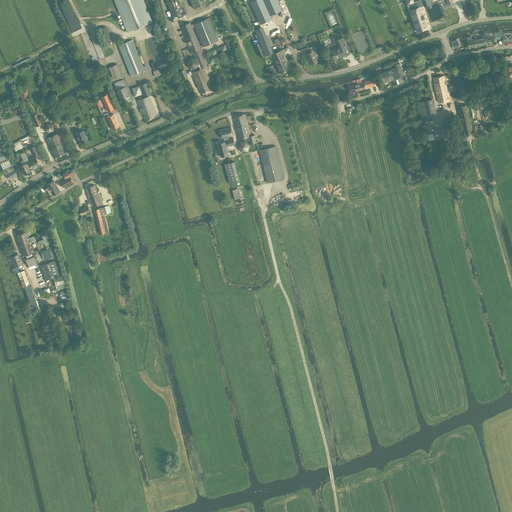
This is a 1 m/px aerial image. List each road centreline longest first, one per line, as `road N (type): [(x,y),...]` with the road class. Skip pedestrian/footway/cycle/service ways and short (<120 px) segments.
road 1 (residential): [(0,234),(73,185),(213,119),(371,95),(451,55)]
road 2 (unclassified): [(0,203),(62,163),(231,88),(343,71),(441,31)]
road 3 (track): [(336,511),(290,304),(229,113)]
road 4 (track): [(278,281),(262,295),(197,299),(183,251),(85,275),(62,191)]
road 5 (track): [(272,250),(288,245),(287,224),(454,175)]
road 6 (track): [(511,287),(487,193),(464,187),(452,167)]
